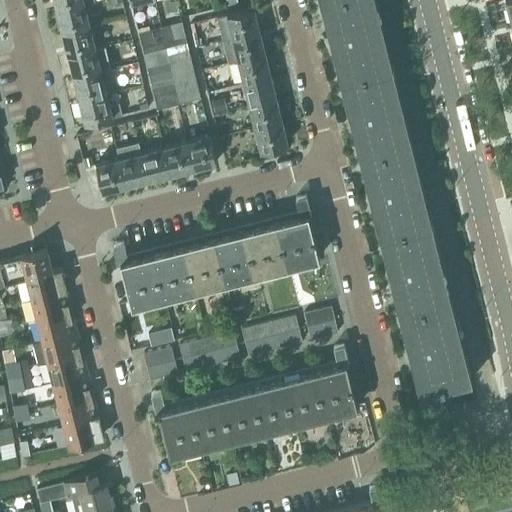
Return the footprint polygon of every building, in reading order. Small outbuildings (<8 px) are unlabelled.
[(55,0),(58,8),(84,1),(89,0),(55,0)] [(341,77),(341,79),(394,66),(394,64),(392,64),(375,0),(324,0),(323,0),(331,33),(330,33),(330,35),(332,35),(334,43),(332,43),(333,45),(335,45),(343,77),(341,77)] [(58,8),(63,31),(90,24),(95,23),(93,14),(88,15),(84,1),(58,8)] [(227,12),(233,36),(260,29),(254,6),(227,12)] [(171,23),(174,36),(185,33),(182,20),(171,23)] [(160,25),(164,39),(174,36),(171,23),(160,25)] [(63,31),(69,53),(96,47),(90,24),(63,31)] [(160,25),(149,28),(153,42),(164,39),(160,25)] [(139,31),(142,44),(153,42),(149,28),(139,31)] [(233,36),(224,38),(227,49),(236,47),(239,58),(265,51),(260,29),(233,36)] [(164,39),(166,46),(187,41),(185,33),(174,36),(164,39)] [(142,44),(144,52),(166,46),(164,39),(153,42),(142,44)] [(166,46),(167,53),(189,48),(187,41),(166,46)] [(69,53),(75,76),(101,69),(110,67),(105,44),(96,47),(69,53)] [(144,52),(146,59),(167,53),(166,46),(144,52)] [(167,53),(169,61),(191,55),(189,48),(167,53)] [(239,58),(244,81),(271,74),(265,51),(239,58)] [(146,59),(148,66),(169,61),(167,53),(146,59)] [(169,61),(171,68),(193,62),(191,55),(169,61)] [(148,66),(149,73),(171,68),(169,61),(148,66)] [(171,68),(173,75),(194,69),(193,62),(171,68)] [(354,124),(363,157),(412,145),(392,67),(394,67),(394,66),(341,79),(342,80),(343,80),(351,112),(350,112),(350,114),(352,114),(354,122),(352,122),(353,124),(354,124)] [(149,73),(151,81),(173,75),(171,68),(149,73)] [(75,76),(80,99),(107,92),(114,90),(111,80),(104,81),(101,69),(75,76)] [(173,75),(174,81),(196,76),(194,69),(173,75)] [(244,81),(250,103),(277,97),(271,74),(244,81)] [(151,81),(153,87),(174,81),(173,75),(151,81)] [(196,76),(174,81),(176,88),(186,86),(198,83),(196,76)] [(155,94),(165,91),(176,88),(174,81),(153,87),(155,94)] [(198,83),(186,86),(190,99),(201,97),(198,83)] [(186,86),(176,88),(180,102),(190,99),(186,86)] [(176,88),(165,91),(168,105),(180,102),(176,88)] [(165,91),(155,94),(158,107),(168,105),(165,91)] [(107,92),(80,99),(86,122),(123,113),(120,101),(110,103),(107,92)] [(224,97),(213,100),(215,110),(227,107),(224,97)] [(250,103),(256,126),(282,119),(277,97),(250,103)] [(282,119),(256,126),(261,149),(288,143),(282,119)] [(211,134),(187,139),(194,166),(217,160),(211,134)] [(187,139),(165,145),(171,172),(194,166),(187,139)] [(117,147),(119,156),(126,183),(149,177),(142,151),(140,141),(117,147)] [(165,145),(142,151),(149,177),(171,172),(165,145)] [(380,233),(380,235),(433,222),(433,220),(431,220),(412,145),(363,157),(371,189),(369,189),(370,191),(371,191),(373,199),(372,199),(372,201),(374,201),(382,233),(380,233)] [(92,155),(83,157),(85,165),(94,163),(92,155)] [(126,183),(119,156),(96,162),(103,189),(126,183)] [(210,284),(227,280),(226,275),(240,272),(241,276),(258,272),(257,267),(271,264),(272,268),(289,264),(288,259),(302,256),(303,261),(319,256),(308,212),(311,212),(306,193),(296,195),(298,205),(300,213),(129,257),(127,248),(126,249),(124,239),(113,242),(118,260),(117,261),(118,264),(122,263),(132,304),(134,303),(133,299),(146,295),(148,300),(165,296),(163,291),(178,287),(179,292),(196,288),(195,283),(209,279),(210,284)] [(394,280),(402,312),(451,300),(432,223),(433,223),(433,222),(380,235),(381,236),(383,236),(391,267),(389,268),(389,270),(391,269),(393,278),(391,278),(392,280),(394,280)] [(17,279),(27,277),(27,275),(50,270),(50,269),(48,262),(51,261),(47,247),(9,257),(10,258),(1,260),(0,259),(0,258),(0,264),(4,282),(17,279)] [(27,277),(17,279),(22,299),(32,296),(68,288),(64,275),(61,275),(59,267),(50,269),(50,270),(27,275),(27,277)] [(32,296),(38,317),(70,310),(68,302),(71,301),(68,288),(32,296)] [(451,300),(402,312),(410,345),(408,345),(409,347),(410,347),(412,355),(411,355),(411,357),(413,357),(421,389),(419,389),(420,391),(472,378),(472,376),(470,377),(451,300)] [(332,303),(322,306),(326,319),(336,317),(332,303)] [(243,305),(234,308),(237,321),(247,319),(243,305)] [(322,306),(314,308),(317,321),(326,319),(322,306)] [(305,310),(309,323),(317,321),(314,308),(305,310)] [(38,317),(43,338),(78,329),(75,316),(72,317),(70,310),(38,317)] [(297,312),(287,314),(291,328),(300,326),(297,312)] [(287,314),(278,317),(282,330),(291,328),(287,314)] [(0,318),(0,326),(14,324),(12,316),(0,318)] [(278,317),(269,319),(272,333),(282,330),(278,317)] [(336,317),(326,319),(329,332),(339,330),(336,317)] [(269,319),(260,321),(263,335),(272,333),(269,319)] [(326,319),(317,321),(320,334),(329,332),(326,319)] [(260,321),(251,323),(255,337),(263,335),(260,321)] [(317,321),(309,323),(312,336),(320,334),(317,321)] [(243,326),(246,339),(255,337),(251,323),(243,326)] [(14,324),(0,326),(0,328),(1,334),(15,331),(14,324)] [(300,326),(291,328),(294,341),(303,339),(300,326)] [(234,328),(225,330),(228,344),(238,341),(234,328)] [(291,328),(282,330),(285,343),(294,341),(291,328)] [(39,362),(49,359),(80,351),(79,343),(82,343),(78,329),(43,338),(33,341),(39,362)] [(225,330),(216,332),(220,346),(228,344),(225,330)] [(282,330),(272,333),(276,346),(285,343),(282,330)] [(216,332),(207,335),(210,348),(220,346),(216,332)] [(272,333),(263,335),(267,348),(276,346),(272,333)] [(207,335),(197,337),(201,351),(210,348),(207,335)] [(263,335),(255,337),(258,350),(267,348),(263,335)] [(197,337),(188,339),(192,353),(201,351),(197,337)] [(255,337),(246,339),(250,352),(258,350),(255,337)] [(180,341),(184,355),(192,353),(188,339),(180,341)] [(156,409),(155,409),(156,412),(160,411),(170,452),(172,452),(170,447),(184,444),(186,449),(203,444),(201,439),(215,436),(217,441),(234,436),(232,432),(247,428),(248,433),(265,429),(263,424),(278,420),(279,425),(296,421),(294,416),(309,412),(310,417),(327,413),(325,408),(340,405),(341,409),(357,405),(346,361),(349,360),(344,341),(334,344),(336,354),(338,362),(167,405),(165,397),(164,397),(162,388),(151,390),(156,409)] [(238,341),(228,344),(232,357),(241,355),(238,341)] [(172,343),(162,346),(166,359),(175,357),(172,343)] [(228,344),(220,346),(223,359),(232,357),(228,344)] [(162,346),(154,348),(157,362),(166,359),(162,346)] [(220,346),(210,348),(214,362),(223,359),(220,346)] [(144,350),(148,364),(157,362),(154,348),(144,350)] [(210,348),(201,351),(204,364),(214,362),(210,348)] [(49,359),(54,380),(89,371),(86,358),(82,359),(80,351),(49,359)] [(201,351),(192,353),(195,366),(204,364),(201,351)] [(192,353),(184,355),(187,368),(195,366),(192,353)] [(175,357),(166,359),(169,373),(178,370),(175,357)] [(6,362),(8,369),(22,367),(21,359),(6,362)] [(166,359),(157,362),(160,375),(169,373),(166,359)] [(157,362),(148,364),(151,377),(160,375),(157,362)] [(22,367),(8,369),(12,391),(34,385),(30,365),(22,367)] [(54,380),(59,401),(91,394),(89,386),(92,385),(89,371),(54,380)] [(59,401),(65,422),(100,413),(96,400),(93,402),(91,394),(59,401)] [(14,404),(16,412),(30,409),(29,402),(14,404)] [(30,409),(16,412),(17,419),(32,417),(30,409)] [(100,413),(65,422),(70,444),(102,436),(100,427),(103,427),(100,413)] [(0,426),(0,434),(13,432),(12,425),(0,426)] [(13,432),(0,434),(0,442),(14,440),(13,432)] [(21,440),(24,453),(32,452),(29,439),(21,440)] [(71,491),(76,511),(81,511),(112,504),(106,481),(99,483),(96,471),(37,486),(41,500),(43,499),(51,497),(68,493),(68,492),(71,491)] [(384,511),(382,502),(384,501),(380,482),(369,485),(372,494),(371,494),(373,503),(336,511),(384,511)] [(54,511),(51,497),(43,499),(45,511),(54,511)]
